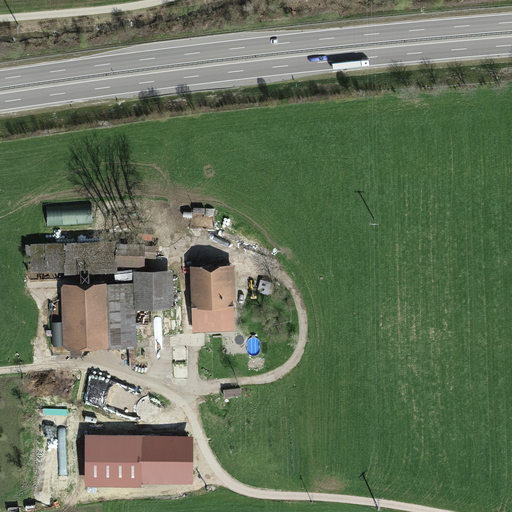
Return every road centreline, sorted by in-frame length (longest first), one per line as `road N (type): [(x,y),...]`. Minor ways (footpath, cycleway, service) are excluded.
road 1 (motorway): [(0,102),(511,45)]
road 2 (motorway): [(511,22),(0,78)]
road 3 (track): [(0,371),(107,368),(166,388),(189,405),(221,479),(246,492),(419,511)]
road 4 (track): [(177,396),(271,384),(309,361),(314,330),(307,303),(284,271),(247,262)]
road 5 (track): [(0,21),(161,0)]
